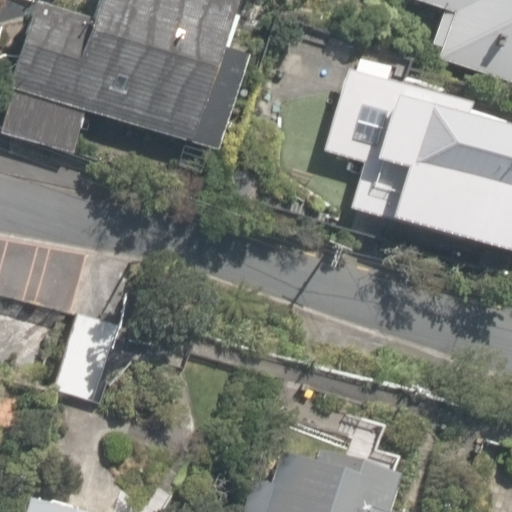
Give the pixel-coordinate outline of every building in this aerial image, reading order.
[(79,0),(74,29),(15,16),(0,80),(0,140),(84,159),(89,135),(196,158),(228,12),(175,0),(79,0)] [(434,14),(419,59),(511,89),(511,0),(408,0),(407,5),(434,14)] [(511,294),(511,132),(383,96),(340,246),(511,294)] [(379,511),(385,490),(248,458),(234,511),(379,511)] [(70,511),(27,497),(22,511),(70,511)]
